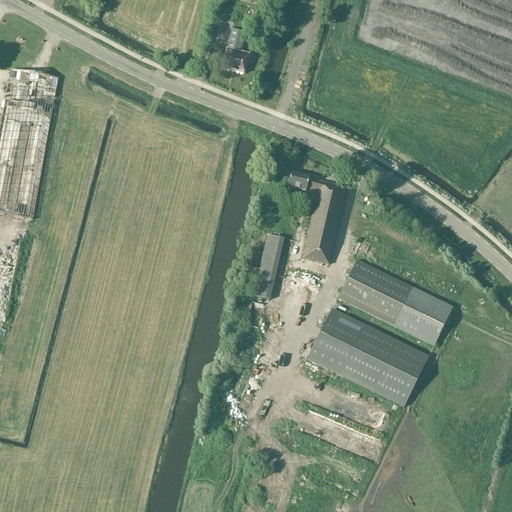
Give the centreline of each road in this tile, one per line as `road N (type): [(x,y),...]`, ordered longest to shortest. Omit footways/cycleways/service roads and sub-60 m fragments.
road 1 (tertiary): [(275,128),(120,66),(0,0)]
road 2 (tertiary): [(511,276),(392,185),(275,128)]
road 3 (unclassified): [(309,0),(275,128)]
